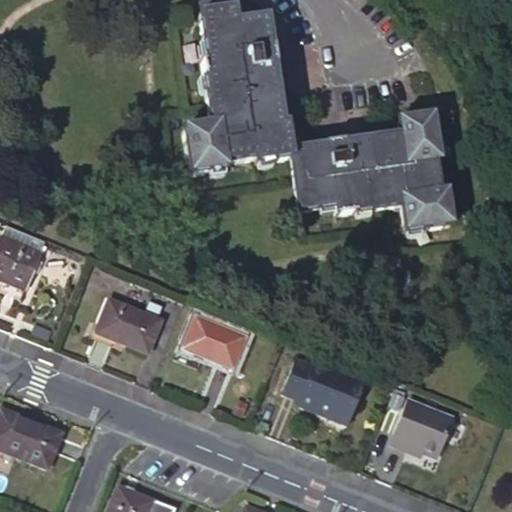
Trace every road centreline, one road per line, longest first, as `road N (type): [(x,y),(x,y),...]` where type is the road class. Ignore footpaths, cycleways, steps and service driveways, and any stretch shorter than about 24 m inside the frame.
road 1 (residential): [(114,410),(358,507)]
road 2 (residential): [(0,364),(114,410)]
